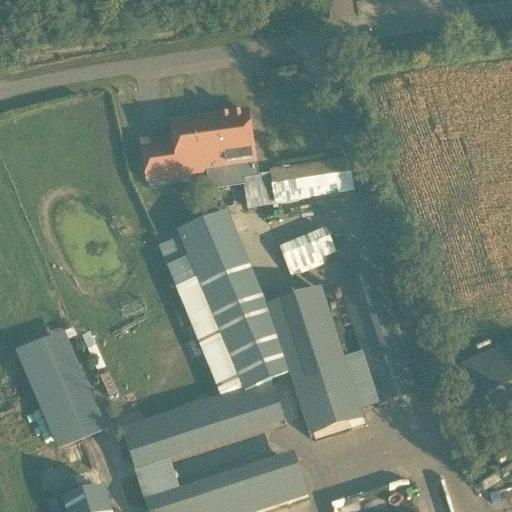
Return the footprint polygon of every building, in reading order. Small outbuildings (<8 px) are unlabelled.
[(175,148),(143,152),(147,184),(167,181),(255,167),(248,116),(172,127),(175,148)] [(349,160),(270,172),(270,176),(275,208),(354,196),(349,160)] [(227,216),(177,236),(179,242),(159,250),(169,274),(179,299),(221,400),(271,384),(289,378),(267,312),(227,216)] [(326,232),(279,252),(291,281),(323,268),(321,262),(336,256),(326,232)] [(378,410),(419,397),(381,276),(340,289),(378,410)] [(323,293),(267,312),(289,378),(309,441),(364,423),(323,293)] [(42,344),(84,442),(103,434),(61,336),(42,344)] [(478,404),(511,391),(511,345),(463,364),(478,404)] [(11,405),(30,399),(25,383),(19,385),(22,396),(9,400),(11,405)] [(121,433),(146,511),(274,511),(309,501),(295,457),(180,495),(170,465),(285,427),(272,387),(271,384),(221,400),(121,433)] [(76,511),(122,511),(117,493),(74,505),(76,511)]
